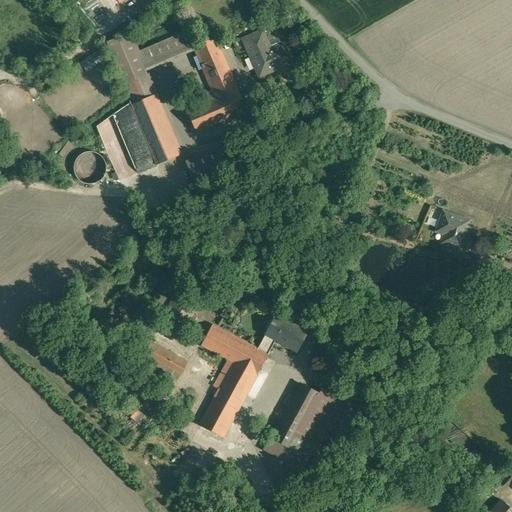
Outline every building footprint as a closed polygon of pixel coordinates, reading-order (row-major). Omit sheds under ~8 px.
[(262,31),(243,39),(259,76),(291,62),(283,43),(270,49),(262,31)] [(188,32),(139,53),(145,68),(193,47),(194,48),(194,47),(188,32)] [(216,98),(187,110),(196,132),(247,111),(237,89),(215,38),(194,47),(216,98)] [(99,52),(88,59),(93,67),(103,59),(99,52)] [(145,75),(126,83),(134,103),(154,95),(145,75)] [(134,103),(131,105),(157,165),(179,156),(154,95),(134,103)] [(267,135),(249,140),(252,150),(269,146),(267,135)] [(235,143),(187,162),(197,185),(244,166),(235,143)] [(105,175),(106,169),(105,163),(101,158),(96,154),(90,153),(84,155),(79,158),(76,163),(75,169),(76,175),(79,180),(85,184),(91,185),(97,183),(102,180),(105,175)] [(469,221),(444,211),(437,231),(438,228),(452,234),(448,245),(459,249),(463,236),(465,229),(466,229),(469,221)] [(481,271),(472,278),(479,286),(488,279),(481,271)] [(178,293),(158,329),(179,340),(199,304),(178,293)] [(307,333),(276,316),(258,349),(268,354),(276,339),(298,351),(307,333)] [(258,349),(213,325),(201,345),(229,360),(214,386),(220,390),(200,425),(223,437),(268,354),(258,349)] [(378,339),(356,330),(352,341),(374,348),(378,339)] [(188,362),(151,342),(141,360),(178,380),(188,362)] [(300,383),(264,450),(285,461),(282,467),(298,476),(318,440),(322,442),(346,399),(324,387),(320,394),(300,383)] [(146,393),(127,413),(139,425),(159,405),(146,393)] [(511,511),(511,508),(501,500),(490,511),(511,511)]
